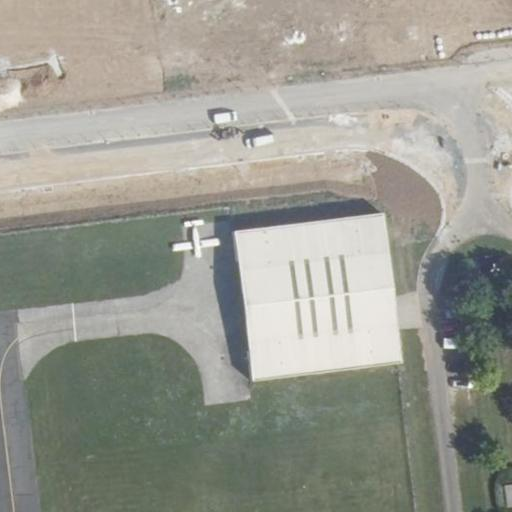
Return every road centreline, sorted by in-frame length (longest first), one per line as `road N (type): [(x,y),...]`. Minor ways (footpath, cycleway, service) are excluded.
road 1 (unclassified): [(0,145),(420,93),(450,110),(476,219)]
road 2 (unclassified): [(476,219),(448,231),(418,268),(443,511)]
